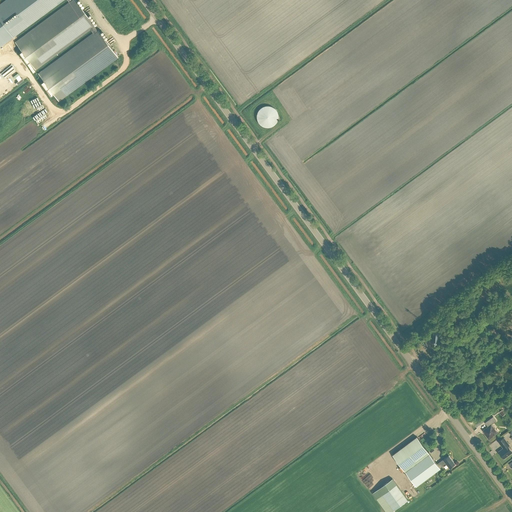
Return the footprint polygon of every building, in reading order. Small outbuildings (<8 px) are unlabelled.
[(5,0),(0,4),(0,30),(2,33),(7,29),(13,37),(63,0),(67,0),(69,2),(72,0),(5,0)] [(36,69),(90,29),(93,33),(39,73),(45,81),(41,84),(46,90),(50,87),(50,88),(46,91),(50,96),(54,93),(59,100),(117,58),(74,0),(72,0),(69,2),(16,42),(23,51),(19,54),(23,59),(26,56),(27,56),(23,59),(26,63),(30,61),(36,69)] [(258,111),(257,113),(257,114),(256,116),(256,117),(257,119),(257,121),(258,122),(259,123),(260,125),(261,126),(263,126),(264,127),(266,127),(267,128),(269,127),(270,127),(272,127),(273,126),(275,125),(276,124),(277,122),(278,121),(278,120),(278,118),(279,116),(278,115),(278,113),(277,112),(277,110),(276,109),(274,108),(273,107),(272,106),(270,106),(269,105),(267,105),(265,106),(264,106),(262,107),(261,108),(260,109),(259,110),(258,111)] [(486,435),(489,439),(493,436),(497,432),(491,424),(496,421),(493,416),(485,422),(488,427),(483,430),(486,435)] [(406,472),(430,454),(417,437),(393,455),(406,472)] [(499,451),(504,459),(511,452),(511,451),(508,446),(510,445),(504,437),(498,441),(503,448),(499,451)] [(416,486),(441,468),(440,468),(447,463),(450,468),(455,464),(449,455),(437,464),(430,454),(406,472),(416,486)] [(391,511),(408,499),(392,478),(373,493),(386,511),(391,511)]
